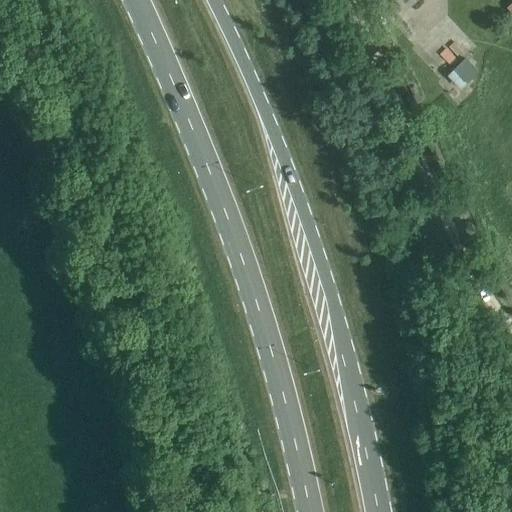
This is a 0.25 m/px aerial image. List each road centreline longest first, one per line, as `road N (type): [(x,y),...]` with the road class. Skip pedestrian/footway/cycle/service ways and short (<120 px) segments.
road 1 (primary): [(379,511),(316,253),(207,0)]
road 2 (primary): [(138,0),(221,200),(310,511)]
road 3 (track): [(351,0),(478,278),(511,316)]
